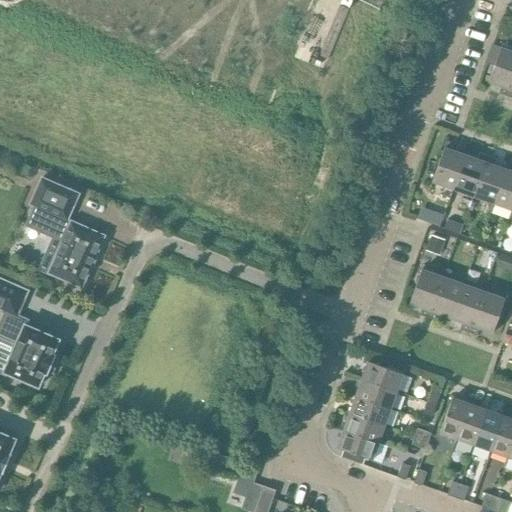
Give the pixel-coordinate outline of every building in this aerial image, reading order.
[(508,96),(511,84),(511,50),(500,46),(488,82),(501,87),(498,93),(508,96)] [(452,190),(464,154),(453,150),(456,143),(446,140),(431,182),(452,190)] [(472,197),(488,154),(479,151),(477,158),(464,154),(452,190),(472,197)] [(493,204),(506,169),(494,165),(497,158),(488,154),(472,197),(493,204)] [(511,211),(511,170),(506,169),(493,204),(511,211)] [(34,207),(26,225),(62,241),(48,272),(47,273),(49,274),(79,287),(81,288),(81,286),(102,238),(103,238),(103,236),(102,235),(72,222),(70,222),(69,223),(66,222),(78,194),(41,178),(29,205),(34,207)] [(430,223),(430,224),(436,226),(439,227),(443,217),(443,215),(434,212),(430,223)] [(447,219),(444,228),(459,234),(462,225),(447,219)] [(470,232),(469,238),(479,241),(481,236),(470,232)] [(430,236),(425,250),(438,255),(443,240),(430,236)] [(500,254),(496,266),(504,269),(508,257),(500,254)] [(428,318),(443,276),(421,268),(409,304),(422,309),(420,315),(428,318)] [(451,319),(464,283),(443,276),(428,318),(436,320),(439,315),(451,319)] [(0,279),(0,310),(5,312),(0,323),(0,336),(15,344),(3,372),(37,388),(44,373),(46,373),(53,356),(52,355),(58,340),(24,325),(26,321),(16,316),(27,291),(0,279)] [(469,332),(484,290),(464,283),(451,319),(463,323),(460,329),(469,332)] [(484,290),(469,332),(477,335),(479,329),(492,334),(505,298),(484,290)] [(361,378),(397,391),(403,374),(367,361),(361,378)] [(391,408),(397,391),(361,378),(355,395),(391,408)] [(429,397),(437,401),(442,388),(434,385),(429,397)] [(385,425),(391,408),(355,395),(349,413),(385,425)] [(432,415),(437,401),(429,397),(424,412),(432,415)] [(457,440),(470,404),(452,397),(439,433),(457,440)] [(474,446),(487,410),(470,404),(457,440),(474,446)] [(491,452),(504,416),(487,410),(474,446),(491,452)] [(379,442),(385,425),(349,413),(343,429),(379,442)] [(508,458),(511,445),(511,418),(504,416),(491,452),(508,458)] [(414,436),(428,441),(431,433),(417,428),(414,436)] [(373,460),(379,442),(343,429),(337,447),(343,450),(365,457),(373,460)] [(0,473),(0,472),(2,473),(2,471),(8,457),(9,455),(8,455),(14,441),(15,440),(13,439),(0,433),(0,473)] [(425,449),(428,441),(414,436),(411,444),(425,449)] [(343,450),(340,457),(362,465),(365,457),(343,450)] [(405,480),(406,478),(410,466),(402,463),(397,477),(405,480)] [(421,486),(426,472),(418,469),(413,483),(421,486)] [(267,511),(272,499),(275,490),(238,477),(233,493),(257,502),(253,511),(267,511)] [(455,498),(460,484),(452,481),(447,495),(455,498)] [(460,484),(455,498),(463,501),(468,486),(460,484)] [(489,510),(494,496),(486,493),(481,507),(489,510)] [(494,496),(489,510),(494,511),(497,511),(502,499),(494,496)]
